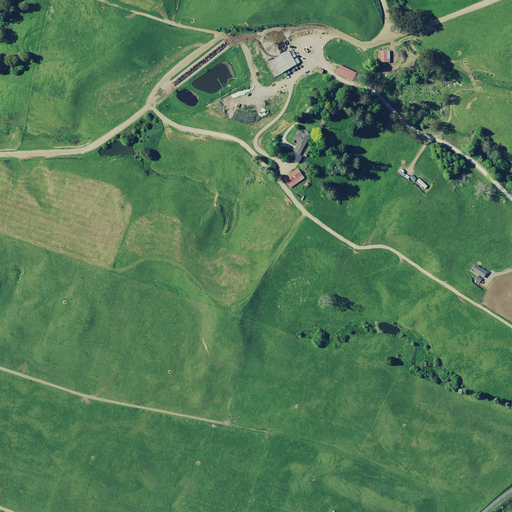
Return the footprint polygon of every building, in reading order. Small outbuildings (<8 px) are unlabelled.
[(294,60),(289,50),(267,63),(275,77),(300,62),(297,58),(294,60)] [(390,62),(390,50),(379,50),(379,62),(390,62)] [(357,73),(339,65),(336,73),(353,81),(357,73)] [(304,133),(298,130),(293,139),(299,142),(294,151),(300,154),(311,134),(305,131),(304,133)] [(305,178),(298,168),(284,178),(290,188),(305,178)] [(427,186),(419,178),(417,181),(425,189),(427,186)] [(488,272),(476,265),(472,271),(479,275),(479,274),(485,278),(488,272)]
